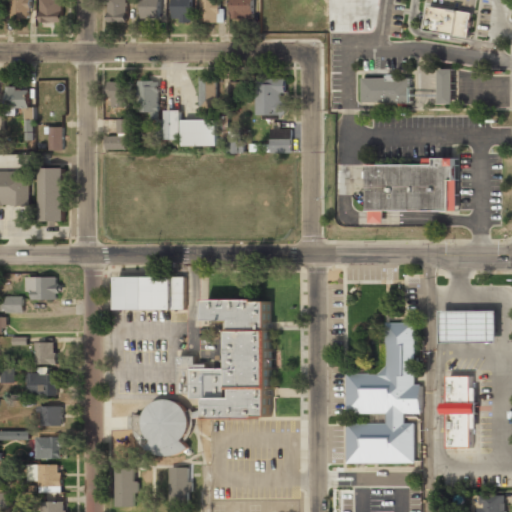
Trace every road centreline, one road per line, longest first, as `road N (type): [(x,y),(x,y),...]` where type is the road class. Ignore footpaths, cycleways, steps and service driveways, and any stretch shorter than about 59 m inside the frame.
road 1 (residential): [(87,0),(99,511)]
road 2 (tertiary): [(511,255),(0,257)]
road 3 (residential): [(312,53),(318,511)]
road 4 (residential): [(312,53),(0,53)]
road 5 (residential): [(511,57),(380,46)]
